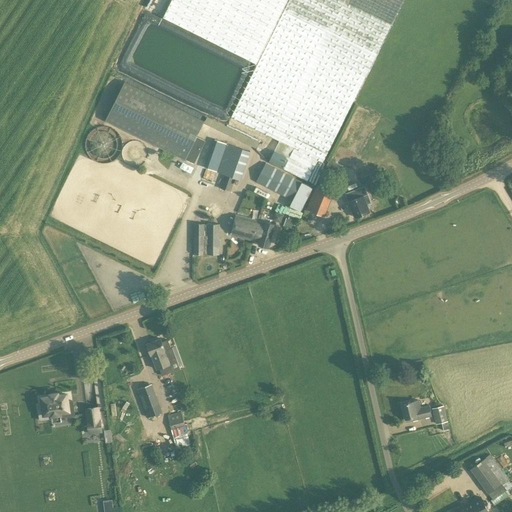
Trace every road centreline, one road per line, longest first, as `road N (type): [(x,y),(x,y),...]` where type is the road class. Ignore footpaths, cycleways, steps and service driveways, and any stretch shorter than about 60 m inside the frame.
road 1 (tertiary): [(0,364),(338,244)]
road 2 (unclassified): [(410,511),(390,471),(338,244)]
road 3 (tertiary): [(338,244),(511,168)]
